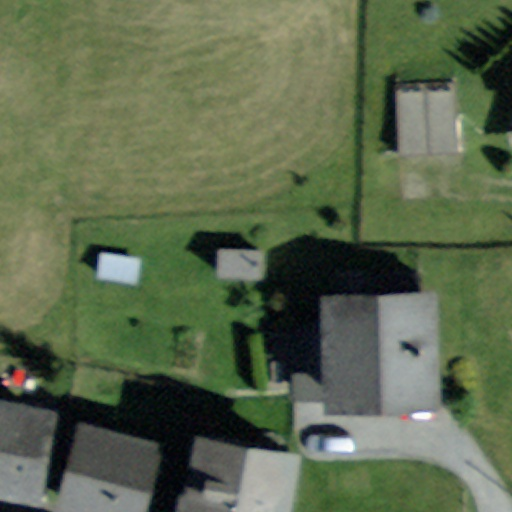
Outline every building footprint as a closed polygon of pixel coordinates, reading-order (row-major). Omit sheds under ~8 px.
[(455,83),(406,86),(410,145),(459,142),(455,83)] [(340,376),(340,392),(427,390),(425,299),(338,301),(340,376)] [(0,400),(0,470),(50,482),(65,415),(0,400)] [(97,421),(76,489),(146,511),(167,442),(97,421)] [(195,487),(189,511),(280,511),(293,460),(206,440),(195,487)]
